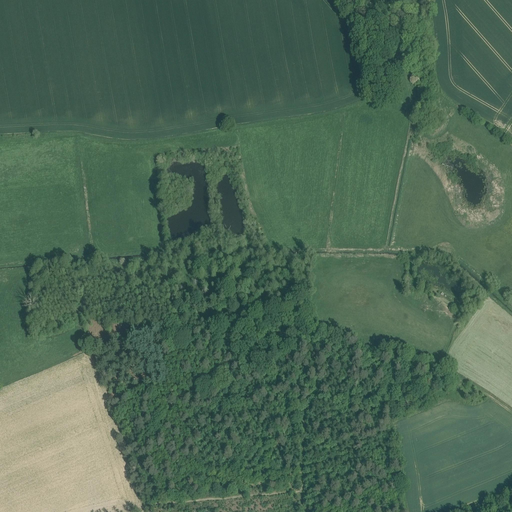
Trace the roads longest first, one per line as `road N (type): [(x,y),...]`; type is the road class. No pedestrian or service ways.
road 1 (track): [(301,493),(301,407),(311,403),(392,395),(450,373),(511,412)]
road 2 (track): [(142,511),(148,503),(301,493),(301,511)]
